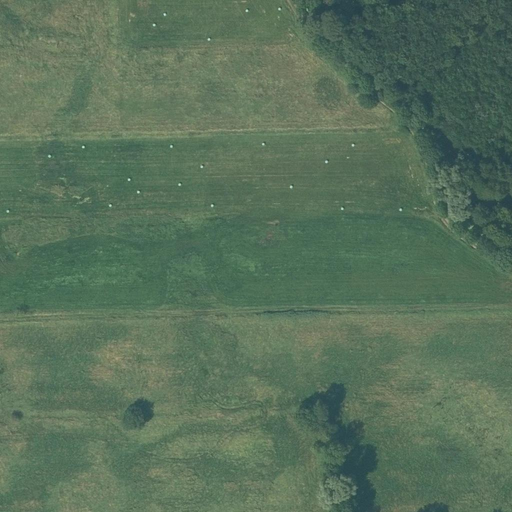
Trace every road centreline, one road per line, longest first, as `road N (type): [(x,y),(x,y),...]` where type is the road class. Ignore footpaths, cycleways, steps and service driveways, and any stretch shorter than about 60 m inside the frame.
road 1 (track): [(511,306),(0,316)]
road 2 (track): [(511,273),(452,231),(406,119),(355,82),(290,0)]
